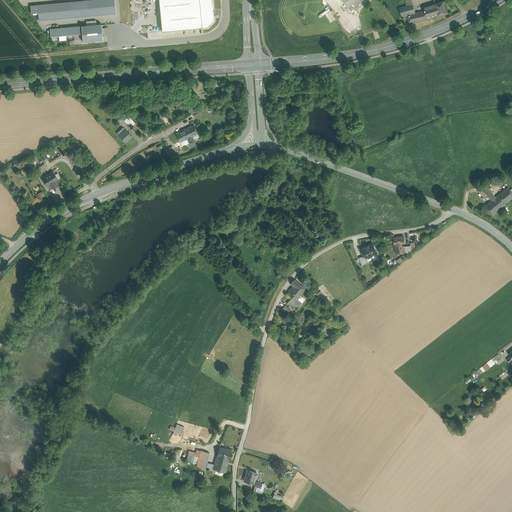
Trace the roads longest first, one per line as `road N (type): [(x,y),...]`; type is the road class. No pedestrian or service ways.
road 1 (unclassified): [(453,209),(421,229),(340,241),(292,275),(262,353),(236,511)]
road 2 (secondary): [(0,262),(73,204),(228,149)]
road 3 (primary): [(0,84),(248,65)]
road 4 (primary): [(257,64),(383,47),(495,0)]
road 5 (secondary): [(453,209),(262,145)]
road 6 (unclassified): [(225,0),(224,24),(213,35),(140,43),(120,34)]
